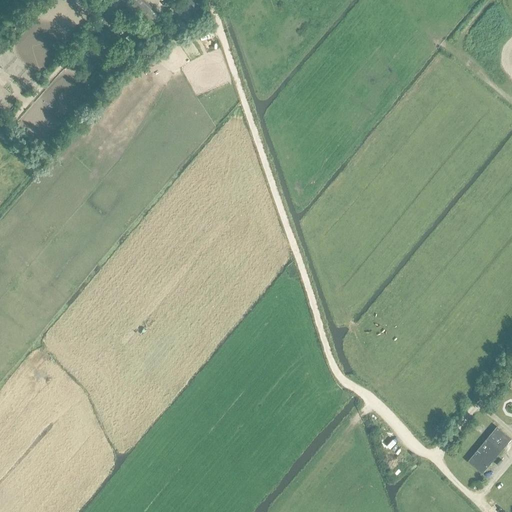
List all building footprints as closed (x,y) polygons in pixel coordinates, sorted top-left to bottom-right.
[(128,0),(146,13),(152,5),(144,0),(128,0)] [(186,17),(203,6),(198,0),(181,0),(177,3),(186,17)] [(134,35),(141,27),(138,25),(131,33),(134,35)] [(122,49),(129,41),(125,37),(118,46),(122,49)] [(111,63),(118,54),(114,50),(106,59),(111,63)] [(97,76),(104,68),(100,65),(93,73),(97,76)] [(497,427),(469,461),(482,472),(510,438),(497,427)]
